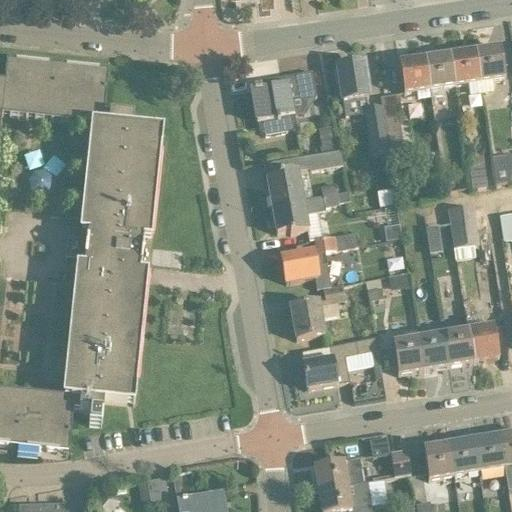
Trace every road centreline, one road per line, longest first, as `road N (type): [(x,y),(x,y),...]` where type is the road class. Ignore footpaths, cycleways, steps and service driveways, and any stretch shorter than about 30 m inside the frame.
road 1 (residential): [(270,442),(210,47)]
road 2 (residential): [(210,47),(509,0)]
road 3 (residential): [(270,442),(78,475),(0,477)]
road 4 (residential): [(270,442),(511,401)]
road 5 (residential): [(210,47),(0,35)]
